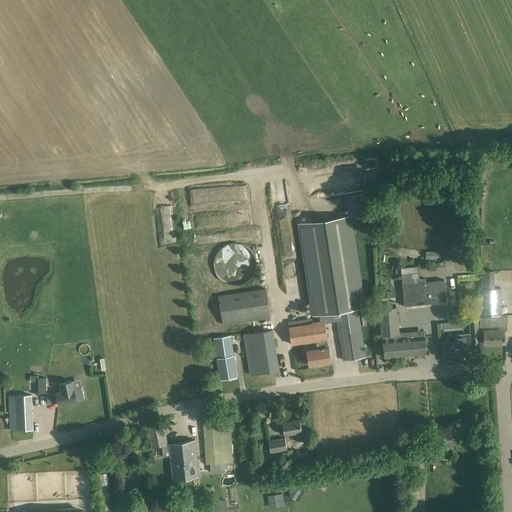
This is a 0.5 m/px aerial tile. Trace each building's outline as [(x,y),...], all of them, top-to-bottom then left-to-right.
[(363,192),(345,195),(348,215),(349,220),(367,217),(363,192)] [(348,215),(299,223),(313,314),(336,311),(343,360),(365,357),(357,308),(363,307),(349,220),(348,215)] [(218,277),(249,275),(247,245),(215,247),(218,277)] [(446,302),(444,280),(420,282),(418,266),(400,268),(404,306),(446,302)] [(494,270),(481,271),(481,288),(494,288),(494,270)] [(270,317),(266,288),(218,296),(223,325),(270,317)] [(481,288),(481,315),(501,315),(501,288),(481,288)] [(396,306),(380,308),(382,339),(399,338),(396,306)] [(496,318),(480,318),(481,329),(484,329),(484,334),(484,344),(501,344),(501,334),(501,329),(506,329),(506,315),(501,315),(496,315),(496,318)] [(478,320),(470,319),(472,341),(479,340),(479,331),(478,320)] [(325,322),(288,327),(291,344),(316,341),(317,349),(307,351),(309,365),(331,362),(325,322)] [(273,330),(244,335),(250,375),(279,370),(273,330)] [(452,342),(442,343),(443,356),(471,354),(469,333),(452,335),(452,342)] [(425,335),(404,337),(405,356),(426,354),(425,335)] [(237,377),(230,336),(214,338),(220,380),(237,377)] [(382,339),(384,358),(405,356),(404,337),(399,338),(382,339)] [(46,378),(38,378),(39,393),(47,393),(46,378)] [(76,400),(84,398),(81,387),(74,389),(72,381),(59,384),(61,392),(56,393),(47,396),(49,403),(58,401),(59,405),(77,401),(76,400)] [(33,429),(31,395),(9,396),(11,430),(33,429)] [(229,413),(203,415),(206,464),(210,464),(210,472),(224,471),(223,463),(232,462),(229,413)] [(299,419),(282,422),(284,435),(294,433),(296,441),(303,439),(299,419)] [(188,451),(196,450),(195,440),(167,445),(163,423),(147,426),(151,447),(161,446),(163,457),(170,456),(171,461),(188,458),(187,456),(189,456),(188,451)] [(287,450),(285,438),(268,441),(270,453),(287,450)] [(127,453),(125,445),(117,447),(119,455),(127,453)] [(188,458),(171,461),(173,480),(198,476),(196,450),(188,451),(189,456),(187,456),(188,458)] [(292,450),(283,452),(285,462),(294,460),(292,450)] [(268,494),(268,506),(284,505),(283,493),(268,494)]
